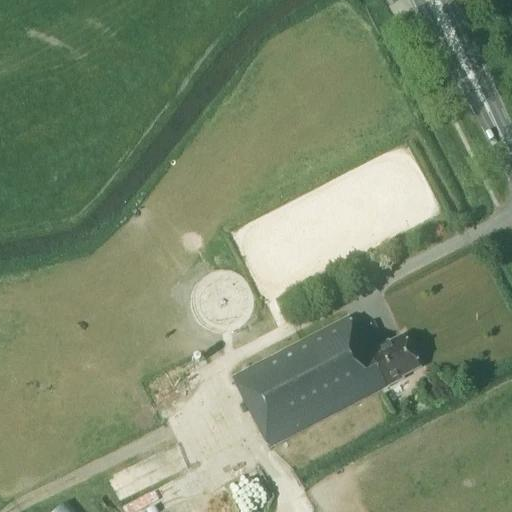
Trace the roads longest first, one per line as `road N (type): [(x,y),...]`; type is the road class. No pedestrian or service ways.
road 1 (primary): [(415,0),(511,170)]
road 2 (primary): [(511,163),(437,0)]
